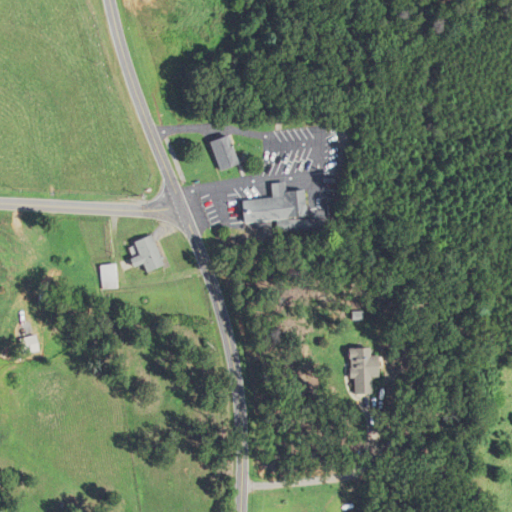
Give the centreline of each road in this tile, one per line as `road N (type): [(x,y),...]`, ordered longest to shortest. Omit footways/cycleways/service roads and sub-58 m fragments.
road 1 (tertiary): [(242,511),(243,432),(231,343),(110,0)]
road 2 (residential): [(186,213),(0,203)]
